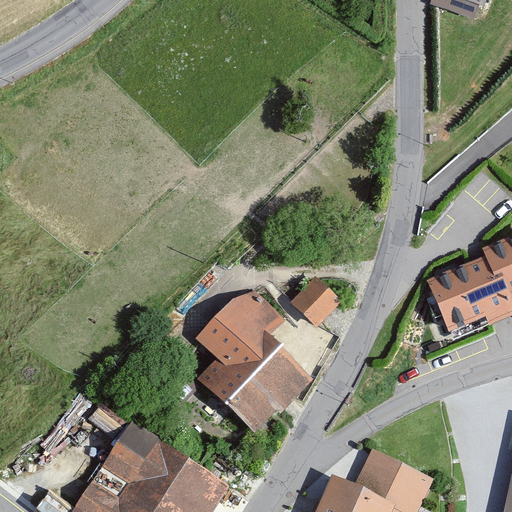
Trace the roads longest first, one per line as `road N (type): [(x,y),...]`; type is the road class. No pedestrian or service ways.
road 1 (tertiary): [(406,0),(400,226),(347,376),(285,476)]
road 2 (residential): [(511,366),(365,420),(285,476)]
